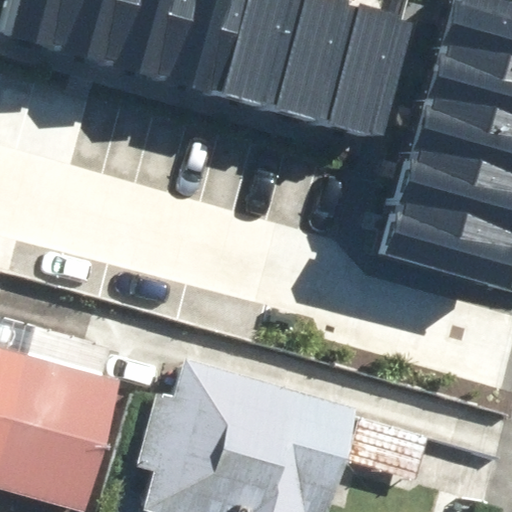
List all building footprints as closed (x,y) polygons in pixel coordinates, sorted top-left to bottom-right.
[(398,11),(358,0),(0,0),(0,28),(364,132),(398,11)] [(511,5),(493,0),(440,0),(370,243),(492,278),(511,208),(511,5)] [(208,243),(179,234),(162,290),(241,313),(257,258),(208,243)] [(68,511),(107,382),(0,351),(0,495),(56,511),(68,511)] [(314,511),(346,408),(170,356),(159,394),(143,389),(122,462),(138,466),(125,508),(137,511),(314,511)] [(414,434),(346,418),(335,461),(403,478),(414,434)]
